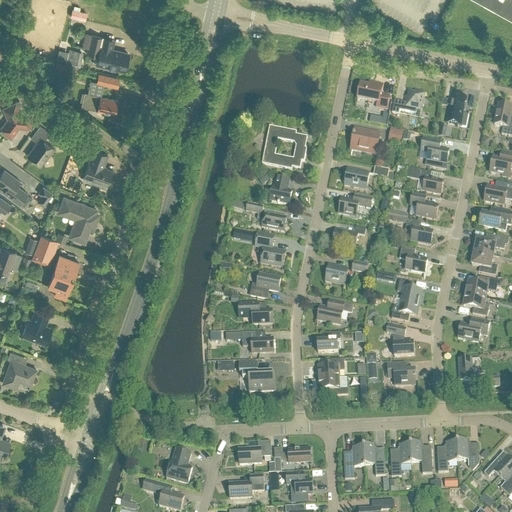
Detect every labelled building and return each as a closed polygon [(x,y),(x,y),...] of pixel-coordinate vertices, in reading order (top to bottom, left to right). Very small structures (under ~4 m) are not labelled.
[(511,0),(483,0),(511,16),(511,0)] [(125,70),(129,52),(113,49),(115,39),(91,34),(87,53),(100,56),(99,64),(109,66),(110,67),(116,69),(116,68),(125,70)] [(68,51),(59,49),(57,58),(66,60),(68,51)] [(79,66),(83,52),(69,49),(68,51),(66,60),(65,63),(79,66)] [(55,64),(53,71),(67,74),(68,67),(55,64)] [(120,93),(123,78),(113,77),(110,91),(120,93)] [(90,81),(88,93),(101,96),(103,84),(96,82),(90,81)] [(5,83),(4,84),(0,89),(0,90),(6,95),(11,88),(5,83)] [(381,96),(383,87),(373,85),(373,88),(361,85),(357,101),(377,105),(376,109),(387,111),(390,98),(381,96)] [(420,95),(421,90),(415,89),(414,94),(409,93),(408,98),(403,97),(402,104),(395,102),(392,115),(399,116),(400,112),(416,115),(417,111),(422,112),(423,107),(428,108),(429,102),(424,101),(425,96),(420,95)] [(114,114),(118,100),(101,96),(88,93),(84,92),(81,107),(114,114)] [(448,123),(448,125),(455,127),(456,127),(464,129),(466,129),(469,117),(463,116),(463,115),(464,109),(466,100),(456,98),(453,97),(451,110),(449,116),(448,122),(448,123)] [(30,129),(32,115),(32,110),(27,109),(22,106),(20,100),(15,103),(2,108),(7,119),(0,129),(0,131),(9,137),(11,137),(18,127),(30,129)] [(511,138),(511,116),(511,117),(511,110),(511,108),(499,106),(494,127),(503,129),(502,136),(511,138)] [(40,166),(53,148),(43,141),(50,132),(40,125),(30,138),(36,142),(26,155),(40,166)] [(300,171),(302,163),(304,163),(307,150),(305,150),(307,139),(296,137),(297,134),(270,128),(262,166),(292,172),(292,169),(300,171)] [(382,151),(383,143),(379,142),(380,136),(355,131),(351,151),(376,156),(377,150),(382,151)] [(401,147),(403,133),(391,131),(389,144),(401,147)] [(410,143),(411,134),(405,133),(403,141),(410,143)] [(487,149),(492,145),(487,138),(482,142),(482,145),(484,148),(487,149)] [(423,140),(421,153),(429,155),(426,169),(445,172),(449,153),(440,151),(441,144),(423,140)] [(83,177),(97,182),(97,184),(106,187),(112,170),(103,167),(107,155),(93,149),(83,177)] [(511,156),(502,154),(500,160),(493,159),(490,174),(502,177),(502,178),(510,180),(511,169),(511,168),(511,156)] [(19,204),(27,193),(16,186),(20,181),(4,169),(0,174),(0,185),(5,189),(3,192),(19,204)] [(388,180),(389,172),(375,169),(373,177),(388,180)] [(441,197),(443,183),(430,180),(432,174),(409,170),(407,180),(425,184),(423,193),(441,197)] [(367,191),(370,176),(348,171),(344,187),(367,191)] [(265,175),(258,180),(263,187),(270,181),(265,175)] [(287,192),(289,182),(277,179),(275,190),(272,190),(270,202),(289,206),(292,193),(287,192)] [(511,202),(511,186),(506,185),(505,191),(487,188),(484,203),(504,207),(505,201),(511,202)] [(44,207),(53,193),(43,186),(38,193),(41,195),(36,201),(44,207)] [(436,222),(438,208),(425,206),(426,199),(412,196),(410,207),(418,209),(416,218),(436,222)] [(0,209),(4,213),(10,205),(0,197),(0,209)] [(80,203),(64,197),(60,208),(61,209),(62,210),(66,211),(67,211),(69,211),(71,217),(76,218),(72,228),(74,229),(71,237),(84,242),(89,229),(90,229),(92,225),(91,223),(93,217),(95,217),(96,213),(96,211),(96,209),(86,205),(85,204),(81,203),(80,203)] [(371,211),(373,201),(355,197),(354,203),(342,201),(339,215),(356,219),(359,208),(371,211)] [(383,201),(379,216),(386,218),(389,202),(383,201)] [(262,214),(264,209),(248,205),(246,213),(259,216),(262,216),(262,214)] [(511,228),(511,223),(511,215),(491,211),(490,217),(482,215),(479,229),(506,234),(507,227),(511,228)] [(390,213),(388,223),(405,227),(407,216),(390,213)] [(259,216),(258,221),(264,222),(262,230),(284,234),(287,219),(265,215),(262,214),(262,216),(259,216)] [(431,248),(433,234),(420,231),(421,224),(407,221),(405,233),(413,234),(411,244),(431,248)] [(35,226),(37,233),(46,230),(44,224),(35,226)] [(365,238),(366,231),(356,230),(355,235),(336,232),(333,248),(355,252),(358,237),(365,238)] [(65,243),(68,236),(58,232),(55,239),(65,243)] [(235,232),(234,241),(240,242),(242,234),(235,232)] [(50,256),(56,240),(41,234),(35,250),(50,256)] [(283,269),(286,254),(272,251),(275,238),(258,235),(255,249),(258,249),(257,254),(263,256),(261,265),(283,269)] [(474,254),(494,258),(495,250),(505,252),(505,247),(508,247),(509,241),(489,237),(488,243),(477,241),(474,254)] [(27,245),(24,251),(32,254),(34,247),(27,245)] [(21,255),(15,253),(15,252),(1,247),(0,248),(0,280),(4,282),(10,267),(16,269),(21,255)] [(425,276),(428,262),(414,259),(415,252),(402,250),(400,261),(407,262),(405,272),(425,276)] [(255,262),(252,253),(244,256),(247,265),(255,262)] [(64,299),(78,261),(59,254),(54,268),(48,286),(56,289),(54,295),(64,299)] [(492,266),(494,258),(474,254),(471,267),(482,269),(481,275),(496,278),(498,267),(492,266)] [(28,268),(30,259),(24,257),(21,266),(28,268)] [(366,275),(367,267),(354,264),(352,272),(366,275)] [(220,266),(221,274),(231,274),(231,266),(220,266)] [(345,287),(348,271),(329,267),(326,283),(345,287)] [(278,294),(281,280),(260,276),(257,287),(253,286),(251,298),(266,301),(267,292),(278,294)] [(388,276),(387,283),(395,285),(397,278),(388,276)] [(466,295),(486,299),(487,292),(497,294),(498,288),(501,289),(502,283),(480,278),(479,284),(468,282),(466,295)] [(401,302),(419,305),(420,300),(421,299),(422,295),(421,294),(421,293),(413,291),(414,285),(400,282),(397,294),(403,295),(401,302)] [(484,306),(486,299),(466,295),(463,308),(474,310),(472,316),(487,319),(490,307),(484,306)] [(231,300),(231,304),(237,305),(239,297),(232,296),(231,300)] [(21,311),(24,304),(17,302),(15,308),(21,311)] [(329,302),(327,310),(320,309),(318,322),(340,327),(343,314),(352,315),(354,307),(329,302)] [(418,311),(419,305),(401,302),(400,309),(394,307),(391,320),(408,324),(410,317),(416,318),(417,317),(418,316),(419,312),(418,311)] [(260,313),(260,304),(239,305),(239,321),(253,321),(253,327),(273,326),(272,312),(260,313)] [(45,326),(49,315),(35,310),(31,321),(27,319),(21,336),(45,345),(51,328),(45,326)] [(377,322),(379,314),(369,312),(368,321),(377,322)] [(487,338),(490,324),(472,321),(471,327),(461,325),(458,340),(479,344),(480,336),(487,338)] [(404,339),(406,331),(388,327),(387,335),(393,336),(394,344),(393,344),(394,358),(414,357),(413,343),(404,343),(403,338),(404,339)] [(256,341),(255,334),(242,335),(243,349),(252,349),(252,356),(274,355),(273,341),(256,341)] [(211,343),(222,343),(222,335),(210,335),(211,343)] [(318,355),(338,354),(337,342),(340,342),(340,335),(324,336),(324,342),(317,343),(318,355)] [(36,369),(24,365),(27,358),(10,352),(7,359),(11,360),(2,383),(16,389),(19,381),(30,385),(36,369)] [(368,365),(377,364),(376,355),(367,356),(368,365)] [(473,376),(472,360),(458,361),(460,383),(473,382),(477,382),(477,375),(473,376)] [(319,380),(339,379),(339,373),(345,372),(344,361),(329,361),(329,367),(319,368),(319,380)] [(258,374),(258,364),(239,365),(239,375),(243,375),(243,380),(249,379),(249,394),(275,393),(275,378),(273,378),(273,374),(258,374)] [(234,365),(226,366),(227,373),(234,373),(234,365)] [(389,380),(388,380),(388,381),(389,381),(389,380),(394,380),(395,394),(409,393),(409,387),(415,387),(415,380),(416,380),(415,372),(407,372),(407,365),(388,366),(389,380)] [(339,379),(319,380),(320,392),(330,392),(330,397),(348,397),(347,379),(339,379)] [(484,390),(500,388),(499,379),(483,380),(484,390)] [(0,454),(4,456),(10,442),(0,438),(0,431),(2,425),(0,424),(0,454)] [(457,442),(457,444),(458,462),(469,461),(469,470),(473,473),(479,466),(478,446),(469,446),(468,441),(457,442)] [(240,467),(262,465),(262,459),(272,458),(271,443),(258,444),(258,450),(239,451),(240,467)] [(410,444),(410,446),(411,464),(422,464),(423,476),(433,475),(431,448),(422,449),(421,444),(410,444)] [(458,462),(457,444),(446,444),(446,449),(437,450),(438,474),(448,474),(448,464),(458,464),(458,462)] [(364,447),(364,449),(365,467),(375,466),(376,478),(386,478),(384,451),(375,451),(375,446),(364,447)] [(411,464),(410,446),(399,447),(400,452),(390,452),(392,479),(402,479),(401,467),(412,466),(411,464)] [(365,467),(364,449),(353,449),(353,454),(344,455),(345,481),(355,481),(354,469),(365,469),(365,467)] [(289,465),(311,464),(310,450),(288,451),(289,465)] [(188,468),(192,455),(176,451),(172,464),(171,464),(167,480),(188,486),(193,470),(188,468)] [(485,461),(490,456),(486,453),(482,458),(485,461)] [(500,479),(511,465),(511,461),(503,454),(484,475),(489,479),(494,473),(500,479)] [(511,465),(500,479),(506,484),(500,490),(505,494),(511,486),(511,465)] [(477,482),(482,477),(477,474),(473,479),(477,482)] [(299,475),(286,476),(287,487),(291,487),(295,487),(296,497),(296,503),(308,503),(308,496),(313,496),(312,481),(305,482),(304,475),(299,475)] [(230,501),(252,499),(252,494),(264,493),(263,477),(250,478),(251,484),(229,485),(230,501)] [(172,511),(180,511),(185,499),(172,495),(173,488),(165,486),(146,481),(143,492),(162,497),(159,508),(172,511)] [(123,502),(121,509),(132,511),(134,511),(136,506),(130,504),(132,498),(125,496),(123,502)] [(495,505),(484,496),(480,501),(491,510),(495,505)] [(383,511),(395,511),(394,502),(372,503),(372,510),(359,511),(383,511)]
